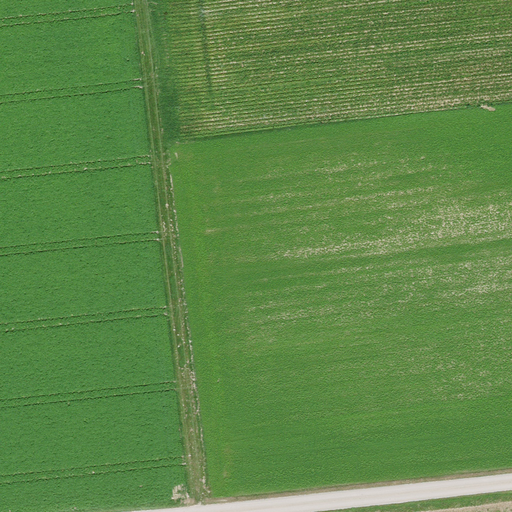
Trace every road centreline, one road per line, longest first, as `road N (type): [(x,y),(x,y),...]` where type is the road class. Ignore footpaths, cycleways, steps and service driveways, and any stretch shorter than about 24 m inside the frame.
road 1 (track): [(205,511),(145,0)]
road 2 (track): [(223,511),(511,482)]
